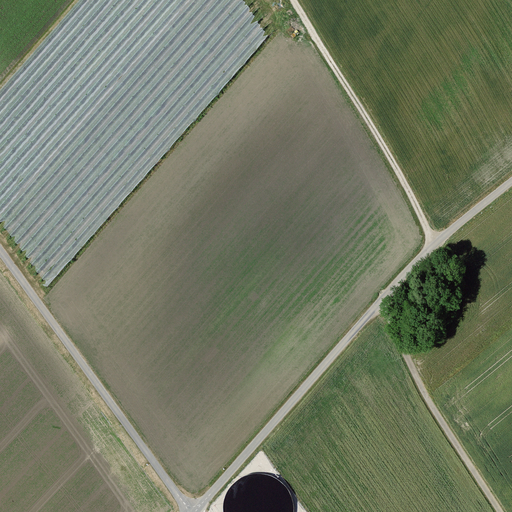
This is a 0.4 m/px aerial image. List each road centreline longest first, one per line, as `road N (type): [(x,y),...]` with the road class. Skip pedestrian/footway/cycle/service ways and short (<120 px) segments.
road 1 (track): [(511,183),(377,304),(195,511)]
road 2 (unclassified): [(190,511),(0,249)]
road 3 (track): [(293,0),(435,244)]
road 4 (track): [(500,511),(377,304)]
